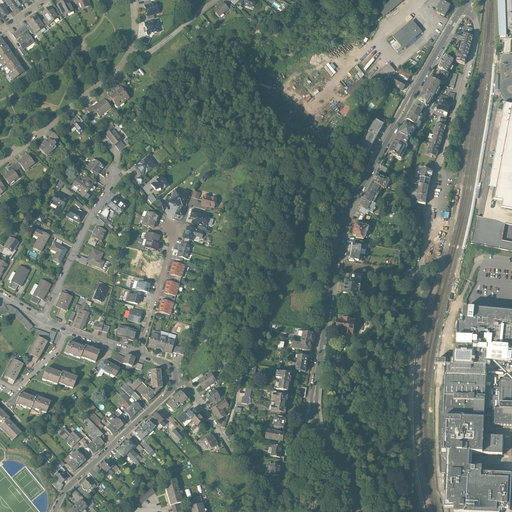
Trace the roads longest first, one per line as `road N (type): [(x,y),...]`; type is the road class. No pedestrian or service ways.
road 1 (tertiary): [(313,401),(343,221),(463,7)]
road 2 (residential): [(378,339),(418,283),(436,170),(476,34),(463,7)]
road 3 (residential): [(178,383),(193,388),(230,448),(275,490),(284,486),(299,430),(314,412)]
road 4 (residential): [(178,383),(71,483),(52,511)]
road 5 (residential): [(131,50),(0,164)]
road 6 (residential): [(41,319),(113,177)]
road 7 (residential): [(139,353),(173,228)]
